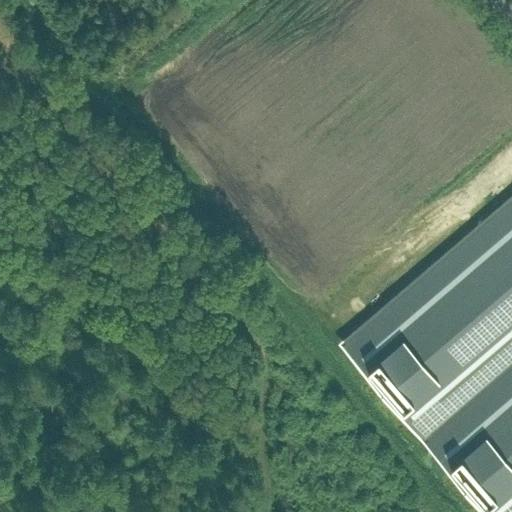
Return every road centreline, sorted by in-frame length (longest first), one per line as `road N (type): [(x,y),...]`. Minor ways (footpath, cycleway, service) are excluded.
road 1 (track): [(0,74),(22,56),(263,344),(262,448)]
road 2 (track): [(263,511),(262,448),(0,354)]
